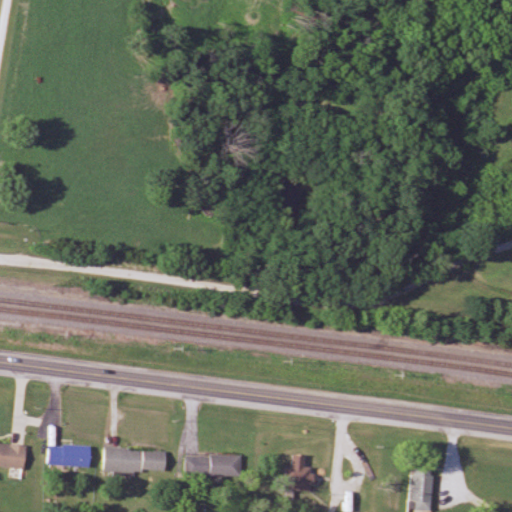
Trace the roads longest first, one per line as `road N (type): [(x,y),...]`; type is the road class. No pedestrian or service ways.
road 1 (residential): [(511,247),(386,299),(0,261)]
road 2 (tertiary): [(0,362),(511,424)]
